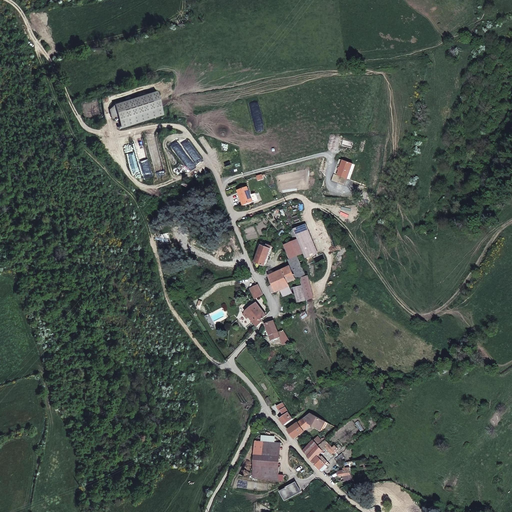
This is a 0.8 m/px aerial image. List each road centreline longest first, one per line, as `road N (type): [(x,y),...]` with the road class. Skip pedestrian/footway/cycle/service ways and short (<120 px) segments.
road 1 (track): [(220,181),(184,129),(86,130),(30,36)]
road 2 (track): [(232,217),(309,198),(316,238),(329,255),(322,287)]
road 3 (unclassified): [(366,511),(296,450),(269,409)]
road 4 (unclassified): [(208,511),(269,409)]
